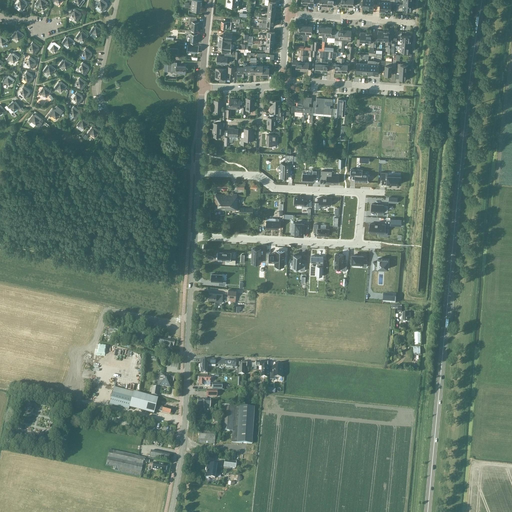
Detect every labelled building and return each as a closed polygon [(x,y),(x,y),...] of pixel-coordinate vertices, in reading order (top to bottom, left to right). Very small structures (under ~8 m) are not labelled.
[(22,11),(27,5),(26,4),(26,3),(26,2),(23,0),(18,0),(19,1),(16,5),(20,8),(20,9),(22,11)] [(37,0),(34,4),(37,6),(38,5),(41,8),(43,10),(49,3),(48,2),(47,2),(44,0),(37,0)] [(97,6),(95,8),(99,11),(100,10),(103,12),(107,6),(106,5),(106,4),(107,3),(102,0),(99,0),(99,1),(100,2),(97,6)] [(368,9),(368,0),(359,0),(359,1),(363,1),(362,8),(368,9)] [(374,1),(377,1),(377,0),(368,0),(368,9),(373,9),(374,1)] [(377,0),(377,1),(377,3),(380,3),(379,11),(385,11),(386,1),(385,0),(377,0)] [(385,0),(386,1),(385,11),(391,12),(391,4),(394,4),(395,1),(394,0),(385,0)] [(72,10),(69,14),(71,16),(75,19),(74,20),(77,22),(81,16),(80,15),(80,14),(81,13),(76,9),(74,8),(72,7),(71,9),(72,10)] [(193,21),(192,30),(196,30),(199,31),(200,22),(197,21),(198,18),(191,18),(191,21),(193,21)] [(274,26),(274,20),(262,19),(262,22),(261,23),(259,22),(259,27),(266,28),(266,26),(274,26)] [(305,40),(306,25),(303,25),(303,24),(300,24),(300,28),(295,27),(295,34),(299,34),(299,32),(302,32),(302,35),(302,36),(303,36),(302,40),(305,40)] [(100,33),(102,30),(96,26),(95,26),(94,27),(93,26),(89,32),(92,34),(92,33),(96,36),(99,32),(100,33)] [(325,34),(325,37),(331,38),(331,35),(335,36),(335,30),(331,30),(331,27),(325,26),(325,34)] [(196,33),(196,30),(192,30),(190,29),(189,33),(188,36),(187,35),(186,41),(188,42),(188,41),(190,41),(190,42),(195,42),(197,43),(198,34),(196,33)] [(344,38),(345,30),(339,29),(338,30),(335,30),(335,36),(334,40),(342,40),(341,49),(343,49),(344,45),(344,43),(344,38)] [(22,37),(24,35),(17,30),(17,31),(16,31),(15,30),(10,37),(13,38),(14,37),(18,40),(21,36),(22,37)] [(75,37),(73,40),(76,41),(78,39),(78,38),(82,41),(85,37),(86,38),(88,36),(82,31),(81,32),(80,32),(80,31),(75,37)] [(232,37),(232,36),(232,33),(224,32),(224,33),(225,33),(225,35),(224,36),(219,36),(219,42),(231,43),(231,41),(232,40),(232,39),(232,38),(232,37)] [(372,33),(366,32),(365,43),(368,43),(369,45),(371,45),(370,47),(374,47),(374,41),(371,41),(372,33)] [(72,43),(74,41),(68,36),(67,37),(66,37),(61,43),(64,45),(64,44),(68,47),(71,43),(72,43)] [(194,45),(195,42),(190,42),(190,41),(188,41),(188,42),(188,44),(187,51),(198,53),(199,46),(194,45)] [(34,55),(39,49),(38,48),(38,47),(38,46),(32,42),(31,44),(32,45),(29,49),(33,52),(32,53),(34,55)] [(58,49),(60,46),(54,42),(53,43),(52,43),(52,42),(47,48),(50,50),(50,49),(54,52),(57,48),(58,49)] [(231,48),(231,43),(219,42),(218,48),(222,49),(222,52),(234,53),(234,48),(231,48)] [(273,51),(274,45),(266,44),(266,46),(259,46),(259,49),(266,49),(266,52),(270,52),(270,50),(273,51)] [(87,61),(92,55),(91,54),(91,53),(92,52),(86,47),(84,50),(85,51),(82,55),(86,58),(85,59),(87,61)] [(17,60),(19,57),(13,53),(12,54),(11,54),(10,53),(6,59),(8,61),(9,60),(13,63),(16,59),(17,60)] [(232,58),(232,54),(225,54),(224,57),(217,56),(217,63),(227,64),(227,57),(232,58)] [(302,69),(303,62),(303,55),(301,55),(300,61),(297,61),(297,60),(293,60),(292,66),(296,66),(296,69),(302,69)] [(31,70),(36,63),(35,63),(35,62),(35,61),(29,56),(27,59),(29,60),(26,64),(30,67),(29,68),(31,70)] [(69,66),(71,63),(65,59),(65,60),(64,60),(63,59),(58,65),(61,67),(61,66),(65,69),(68,65),(69,66)] [(381,60),(381,65),(385,65),(385,70),(384,70),(383,75),(391,75),(392,67),(396,68),(396,61),(393,61),(385,61),(381,60)] [(84,75),(89,69),(88,69),(88,67),(89,67),(82,62),(81,65),(82,65),(79,69),(83,72),(82,73),(84,75)] [(186,72),(186,65),(177,65),(177,62),(168,62),(168,72),(186,72)] [(397,63),(396,71),(400,71),(399,79),(407,79),(407,74),(406,74),(406,69),(408,69),(408,65),(403,65),(403,64),(397,63)] [(54,71),(56,69),(50,64),(49,65),(48,65),(47,65),(43,71),(45,73),(46,72),(50,75),(53,71),(54,71)] [(225,78),(226,69),(216,68),(215,77),(225,78)] [(28,84),(33,78),(32,78),(32,77),(33,76),(26,71),(25,74),(26,74),(23,78),(27,81),(26,82),(28,84)] [(13,82),(14,80),(8,75),(8,76),(7,76),(6,76),(1,82),(4,84),(5,83),(9,85),(11,81),(13,82)] [(81,90),(86,84),(85,83),(85,82),(86,81),(80,77),(78,79),(79,80),(76,84),(80,87),(79,88),(81,90)] [(65,88),(67,86),(61,81),(60,82),(59,82),(58,82),(54,88),(56,90),(57,89),(61,92),(64,88),(65,88)] [(20,93),(18,96),(22,99),(23,97),(25,99),(30,93),(29,92),(29,91),(30,90),(23,86),(22,88),(23,89),(20,93)] [(49,94),(51,91),(45,87),(44,88),(43,88),(43,87),(38,93),(41,95),(41,94),(45,97),(48,93),(49,94)] [(78,104),(83,98),(82,98),(82,97),(82,96),(76,91),(74,94),(75,95),(72,99),(76,102),(76,103),(78,104)] [(292,105),(291,113),(294,113),(294,115),(302,116),(303,96),(295,96),(295,102),(298,102),(298,105),(292,105)] [(311,97),(303,96),(302,116),(302,121),(304,121),(304,114),(310,114),(309,122),(312,122),(313,113),(313,106),(308,106),(308,103),(311,103),(311,97)] [(313,113),(313,115),(323,116),(325,98),(317,97),(316,103),(319,103),(319,107),(313,106),(313,113)] [(254,110),(255,98),(249,98),(250,98),(246,98),(246,102),(247,102),(246,110),(254,110)] [(325,98),(323,116),(334,116),(334,114),(334,108),(329,108),(329,104),(332,105),(332,99),(325,98)] [(230,99),(229,107),(239,108),(240,108),(240,107),(240,105),(242,105),(243,100),(240,100),(240,99),(230,99)] [(334,116),(333,119),(336,119),(337,114),(344,115),(344,114),(349,114),(349,107),(345,107),(345,100),(337,99),(337,105),(337,108),(336,108),(334,108),(334,114),(334,116)] [(222,112),(223,100),(215,100),(214,112),(222,112)] [(271,100),(270,112),(276,112),(276,114),(277,114),(282,115),(282,111),(281,111),(281,100),(271,100)] [(18,109),(20,107),(15,102),(14,102),(13,102),(13,101),(7,106),(9,108),(10,108),(13,112),(17,108),(18,109)] [(53,109),(48,115),(51,117),(51,116),(55,119),(58,115),(59,116),(61,113),(63,111),(57,106),(55,109),(54,109),(53,110),(53,109)] [(75,119),(80,113),(79,112),(79,111),(73,106),(71,109),(72,109),(69,113),(73,116),(73,117),(75,119)] [(33,115),(28,121),(31,122),(31,121),(35,124),(39,127),(42,123),(43,121),(41,119),(35,114),(34,115),(33,115)] [(276,128),(276,118),(268,117),(267,127),(276,128)] [(87,126),(89,123),(83,119),(82,119),(81,120),(80,119),(76,125),(79,127),(79,126),(83,129),(86,125),(87,126)] [(224,123),(213,122),(213,136),(221,136),(221,128),(224,128),(224,123)] [(98,134),(100,131),(94,127),(93,128),(92,128),(91,127),(87,133),(89,135),(90,134),(94,137),(97,133),(98,134)] [(225,137),(224,144),(229,145),(229,141),(232,142),(232,139),(237,139),(238,136),(240,136),(240,133),(238,133),(238,129),(231,128),(231,127),(228,127),(228,136),(228,137),(225,137)] [(253,140),(254,128),(245,128),(244,138),(241,137),(241,144),(246,144),(246,140),(253,140)] [(280,135),(280,132),(270,131),(270,134),(267,134),(267,144),(276,145),(277,135),(280,135)] [(281,163),(280,178),(288,178),(289,163),(293,163),(293,155),(285,154),(285,163),(281,163)] [(351,169),(350,176),(355,176),(356,176),(356,182),(368,182),(368,180),(369,180),(369,179),(369,176),(369,175),(368,175),(368,173),(362,173),(362,170),(351,169)] [(303,174),(302,181),(313,182),(313,177),(316,177),(316,171),(313,171),(309,170),(308,174),(303,174)] [(321,171),(321,178),(325,179),(325,178),(327,178),(326,183),(331,183),(334,183),(338,183),(339,176),(331,176),(327,176),(327,171),(321,171)] [(381,172),(381,180),(387,180),(386,183),(400,184),(401,176),(387,175),(387,172),(381,172)] [(238,210),(238,199),(237,198),(237,194),(215,194),(215,210),(238,210)] [(294,197),(294,205),(304,205),(304,206),(308,206),(308,200),(305,200),(305,197),(294,197)] [(316,203),(315,209),(319,209),(319,206),(330,206),(330,198),(319,198),(319,203),(316,203)] [(372,204),(371,211),(378,212),(378,215),(384,216),(384,212),(383,212),(384,205),(372,204)] [(266,221),(266,228),(278,229),(279,219),(275,218),(267,218),(266,221)] [(292,223),(291,234),(295,234),(295,235),(303,235),(303,232),(306,232),(306,225),(303,225),(303,223),(296,223),(296,224),(292,223)] [(314,224),(314,232),(317,232),(317,235),(329,236),(329,229),(326,229),(326,225),(321,225),(321,229),(317,228),(318,224),(314,224)] [(370,224),(369,232),(379,233),(384,233),(385,229),(385,225),(370,224)] [(252,248),(252,262),(260,263),(261,249),(252,248)] [(270,254),(269,262),(275,262),(275,266),(284,266),(285,251),(276,251),(276,255),(270,254)] [(231,253),(217,252),(217,259),(226,260),(225,263),(235,264),(235,260),(231,260),(231,253)] [(334,262),(333,265),(334,265),(334,267),(334,270),(342,270),(346,271),(346,264),(343,264),(343,255),(335,254),(335,262),(334,262)] [(291,259),(291,265),(293,265),(293,268),(300,268),(300,270),(305,271),(305,260),(301,260),(301,255),(293,255),(293,259),(291,259)] [(352,255),(352,263),(362,264),(362,267),(366,267),(367,260),(363,259),(363,256),(352,255)] [(311,256),(311,262),(317,262),(317,266),(313,265),(312,272),(316,272),(316,275),(316,276),(316,275),(322,275),(322,276),(323,257),(311,256)] [(373,262),(372,270),(377,271),(377,269),(384,269),(388,269),(388,260),(382,260),(382,259),(377,259),(377,262),(373,262)] [(222,274),(212,274),(211,281),(219,282),(219,285),(225,285),(225,282),(222,281),(222,274)] [(229,290),(228,297),(230,297),(230,301),(236,302),(236,298),(237,291),(236,291),(232,291),(229,290)] [(209,293),(209,299),(216,300),(216,302),(222,303),(223,295),(217,294),(209,293)] [(383,294),(383,302),(395,303),(396,295),(383,294)] [(410,323),(411,314),(403,314),(402,321),(406,321),(406,323),(410,323)] [(115,326),(107,323),(103,335),(111,337),(112,334),(116,335),(119,326),(115,325),(115,326)] [(154,340),(155,341),(156,337),(155,337),(155,336),(137,331),(136,333),(133,332),(132,337),(134,338),(133,342),(144,345),(145,344),(149,345),(151,339),(155,339),(154,340)] [(174,341),(165,339),(156,337),(155,341),(155,343),(167,346),(166,349),(172,350),(172,347),(173,347),(174,341)] [(215,360),(215,359),(211,359),(211,360),(200,360),(200,365),(199,365),(199,368),(200,368),(200,373),(207,373),(207,365),(215,365),(215,364),(215,360)] [(238,369),(238,361),(224,360),(224,364),(224,365),(226,365),(226,368),(238,369)] [(270,362),(268,362),(268,361),(256,361),(256,366),(262,366),(261,378),(268,378),(268,375),(269,375),(270,362)] [(270,374),(270,380),(274,380),(274,377),(282,378),(282,364),(276,364),(276,366),(274,366),(273,374),(270,374)] [(174,376),(160,374),(158,386),(170,388),(171,383),(171,381),(173,382),(174,376)] [(198,376),(198,377),(197,377),(197,380),(198,380),(198,383),(198,386),(204,386),(204,383),(210,383),(210,376),(198,376)] [(159,388),(152,387),(151,395),(158,396),(159,388)] [(155,410),(155,407),(158,399),(113,388),(109,405),(128,410),(129,408),(153,414),(155,410)] [(210,399),(197,399),(197,405),(204,405),(204,408),(210,408),(210,399)] [(252,444),(254,408),(222,406),(220,431),(232,431),(231,443),(236,443),(252,444)] [(220,432),(215,432),(215,431),(199,429),(198,438),(198,443),(214,444),(215,439),(215,434),(220,435),(220,432)] [(116,451),(109,450),(106,465),(115,467),(114,470),(140,476),(144,458),(138,456),(116,451)] [(167,461),(168,454),(150,451),(149,457),(167,461)] [(236,462),(224,460),(224,467),(235,468),(236,462)] [(167,466),(153,463),(151,469),(166,472),(167,466)] [(214,478),(216,465),(208,464),(208,467),(207,467),(206,471),(205,473),(206,473),(205,477),(214,478)]
